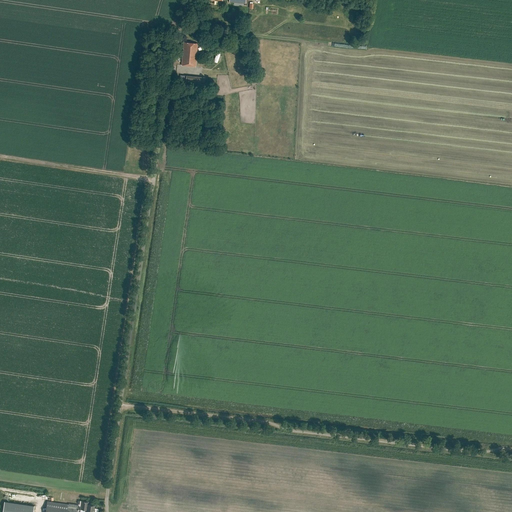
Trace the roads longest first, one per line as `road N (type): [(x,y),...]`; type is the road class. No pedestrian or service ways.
road 1 (unclassified): [(108,511),(163,113),(187,0)]
road 2 (track): [(0,156),(153,179)]
